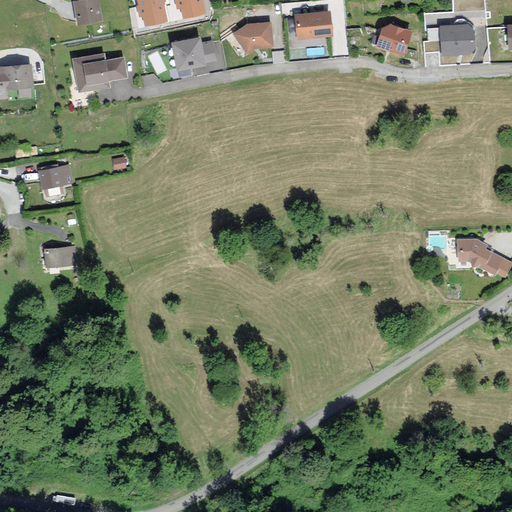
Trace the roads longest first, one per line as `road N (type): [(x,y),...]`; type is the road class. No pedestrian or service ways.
road 1 (tertiary): [(511,291),(202,494),(161,511)]
road 2 (residential): [(511,68),(421,75),(365,61),(255,70),(144,92)]
